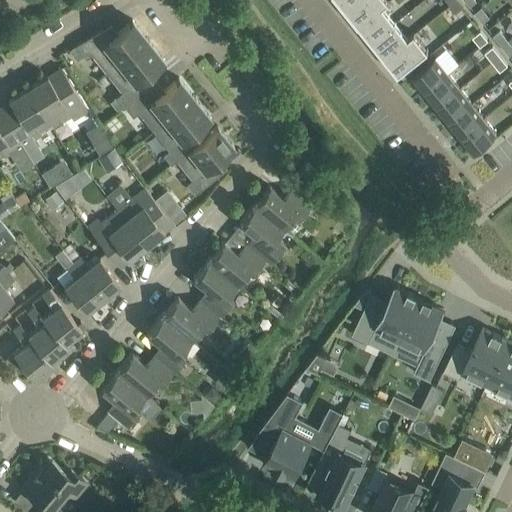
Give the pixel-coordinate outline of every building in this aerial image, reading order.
[(355,0),(345,8),(348,11),(358,24),(388,0),(355,0)] [(388,0),(358,24),(361,27),(371,40),(395,21),(385,8),(383,6),(389,1),(388,0)] [(456,0),(454,0),(449,5),(455,13),(462,7),(456,0)] [(474,11),(482,21),(488,16),(481,6),(474,11)] [(91,54),(106,73),(148,40),(132,20),(131,20),(131,21),(107,40),(100,31),(75,45),(69,50),(76,60),(82,55),(85,58),(91,54)] [(395,21),(371,40),(374,44),(384,56),(415,32),(414,32),(408,37),(398,25),(395,21)] [(488,39),(480,30),(472,36),(480,46),(488,39)] [(495,37),(501,44),(507,39),(499,30),(493,35),(495,37)] [(415,32),(384,56),(387,60),(398,73),(428,49),(417,36),(415,32)] [(511,50),(511,45),(507,39),(501,44),(508,53),(511,50)] [(124,106),(124,107),(146,89),(138,79),(162,60),(163,60),(164,60),(148,40),(106,73),(122,92),(110,102),(118,111),(124,106)] [(500,54),(492,45),(484,51),(492,61),(500,54)] [(507,64),(500,54),(492,61),(500,70),(507,64)] [(421,89),(446,69),(435,56),(410,76),(421,89)] [(421,89),(433,104),(458,84),(446,69),(421,89)] [(47,76),(28,87),(45,116),(51,127),(63,120),(70,116),(73,120),(87,111),(71,84),(57,93),(47,76)] [(138,112),(153,131),(194,98),(178,78),(177,78),(178,79),(154,98),(146,89),(124,107),(132,116),(138,112)] [(433,104),(445,119),(470,99),(458,84),(433,104)] [(51,127),(45,116),(28,87),(8,99),(21,120),(11,126),(25,150),(31,159),(42,152),(33,138),(40,134),(51,127)] [(210,118),(194,98),(153,131),(168,150),(162,154),(170,164),(176,160),(192,146),(185,137),(209,118),(209,119),(210,118)] [(445,119),(457,134),(482,114),(470,99),(445,119)] [(496,132),(482,114),(457,134),(471,152),(496,132)] [(234,147),(216,125),(215,126),(216,127),(192,146),(176,160),(191,179),(186,184),(194,194),(216,176),(208,166),(232,147),(233,148),(234,147)] [(0,131),(0,157),(3,155),(5,157),(11,154),(13,157),(25,150),(11,126),(1,132),(0,131)] [(108,141),(94,149),(99,157),(113,149),(108,141)] [(50,170),(41,175),(49,189),(58,183),(50,170)] [(311,204),(294,190),(286,200),(269,185),(253,204),(282,228),(291,235),(301,223),(298,220),(311,204)] [(144,187),(117,209),(146,245),(164,231),(150,214),(159,207),(172,224),(173,224),(155,201),(144,187)] [(24,191),(14,197),(19,205),(29,199),(24,191)] [(51,208),(62,200),(55,191),(45,198),(51,208)] [(167,192),(155,201),(173,224),(175,226),(187,217),(167,192)] [(275,237),(282,228),(253,204),(238,222),(255,236),(248,246),(265,260),(269,264),(285,246),(275,237)] [(146,245),(117,209),(99,223),(95,218),(86,225),(107,252),(116,244),(128,259),(146,245)] [(7,226),(0,231),(0,250),(17,238),(7,226)] [(223,241),(208,259),(236,283),(246,271),(252,276),(265,260),(248,246),(240,255),(223,241)] [(64,268),(73,261),(63,248),(54,255),(64,268)] [(311,252),(302,263),(313,272),(322,261),(311,252)] [(80,256),(73,261),(102,298),(120,284),(99,257),(88,266),(80,256)] [(226,295),(236,283),(208,259),(192,278),(210,292),(202,301),(219,315),(227,306),(230,309),(235,303),(231,300),(232,300),(226,295)] [(102,298),(73,261),(66,267),(74,277),(63,286),(72,297),(84,312),(102,298)] [(0,278),(8,272),(2,265),(0,266),(0,278)] [(8,272),(0,278),(0,307),(12,297),(3,287),(13,279),(8,272)] [(393,352),(420,296),(394,284),(387,299),(371,291),(352,333),(370,341),(376,327),(400,338),(393,352)] [(52,309),(42,317),(66,347),(71,344),(67,340),(84,327),(80,321),(76,324),(49,289),(41,295),(52,309)] [(177,296),(162,315),(190,339),(200,327),(206,331),(219,315),(202,301),(194,310),(177,296)] [(445,308),(420,296),(393,352),(394,353),(400,338),(424,349),(413,371),(430,378),(447,341),(432,334),(445,308)] [(66,347),(42,317),(34,307),(27,313),(38,327),(28,334),(52,365),(56,361),(53,358),(66,347)] [(164,347),(156,357),(173,371),(186,355),(180,351),(190,339),(162,315),(146,333),(164,347)] [(52,365),(28,334),(20,324),(13,330),(24,344),(13,353),(34,379),(52,365)] [(485,386),(506,343),(482,331),(471,354),(454,347),(441,374),(458,382),(461,375),(485,386)] [(511,345),(506,343),(485,386),(508,397),(505,403),(511,406),(511,345)] [(131,352),(116,370),(144,394),(154,382),(160,387),(173,371),(156,357),(148,366),(131,352)] [(317,352),(306,367),(319,373),(327,357),(317,352)] [(144,394),(116,370),(101,389),(118,403),(110,412),(107,409),(106,410),(127,426),(135,416),(140,411),(135,406),(144,394)] [(431,382),(421,405),(432,411),(443,388),(431,382)] [(303,401),(287,391),(253,436),(254,437),(265,423),(279,430),(263,462),(293,478),(312,442),(288,430),(303,401)] [(407,399),(402,411),(415,417),(421,405),(407,399)] [(321,434),(330,438),(332,432),(338,422),(344,411),(330,404),(318,427),(323,430),(321,434)] [(330,438),(314,469),(326,474),(317,491),(345,504),(365,462),(339,449),(350,427),(338,422),(332,432),(330,438)] [(478,443),(469,462),(485,469),(494,451),(478,443)] [(442,486),(429,511),(460,511),(465,503),(464,503),(473,483),(460,476),(467,461),(445,450),(431,480),(442,486)] [(60,511),(52,506),(65,490),(75,498),(88,482),(66,465),(62,469),(47,456),(38,467),(36,465),(28,474),(30,476),(21,487),(36,500),(28,510),(30,511),(60,511)] [(412,489),(386,477),(387,474),(386,473),(367,511),(416,511),(429,484),(418,479),(415,487),(414,486),(412,489)]
